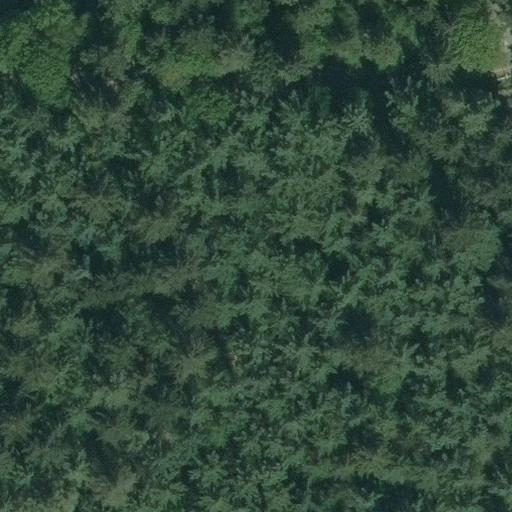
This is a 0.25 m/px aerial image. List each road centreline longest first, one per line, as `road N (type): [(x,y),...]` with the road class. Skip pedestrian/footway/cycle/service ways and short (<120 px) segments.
road 1 (unclassified): [(0,71),(257,80),(511,64)]
road 2 (track): [(96,73),(279,511)]
